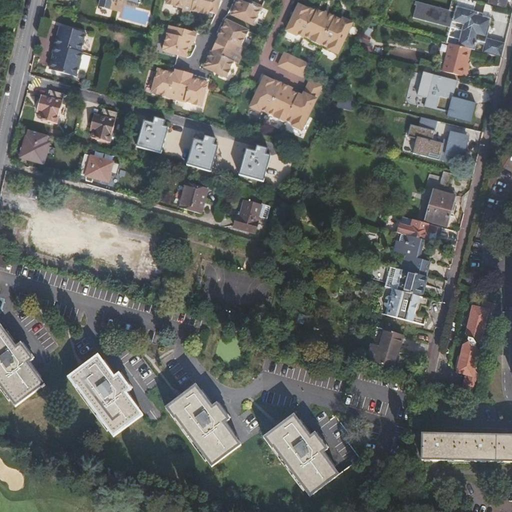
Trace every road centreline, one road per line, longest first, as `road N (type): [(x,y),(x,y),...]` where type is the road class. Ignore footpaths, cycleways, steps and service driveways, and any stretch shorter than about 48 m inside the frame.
road 1 (residential): [(422,403),(511,31)]
road 2 (residential): [(511,190),(495,221),(494,253),(507,293),(504,395),(511,401)]
road 3 (residential): [(0,146),(33,0)]
